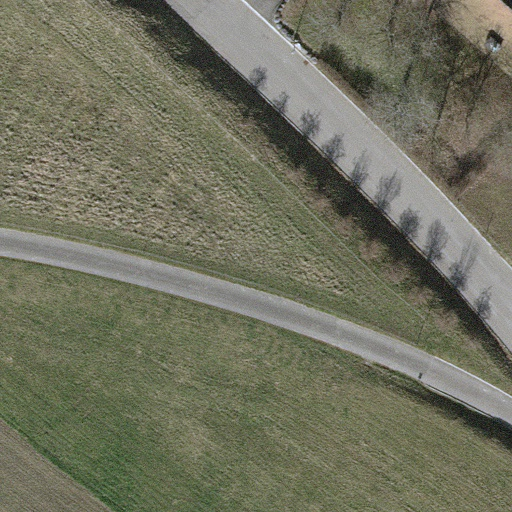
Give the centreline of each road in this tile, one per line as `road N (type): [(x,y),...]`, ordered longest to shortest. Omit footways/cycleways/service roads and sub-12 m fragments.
road 1 (residential): [(511,408),(429,369),(151,273),(0,245)]
road 2 (unclassified): [(511,317),(191,0)]
